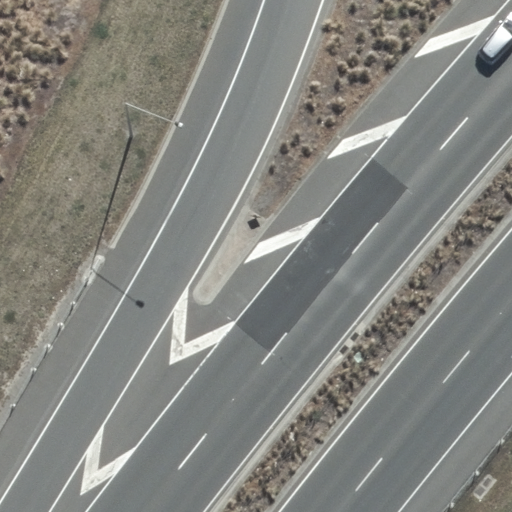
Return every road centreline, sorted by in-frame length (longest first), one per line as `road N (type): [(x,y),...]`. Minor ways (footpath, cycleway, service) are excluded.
road 1 (trunk): [(18,511),(208,202),(266,86),(296,0)]
road 2 (trunk): [(142,511),(511,71)]
road 3 (trunk): [(511,300),(341,511)]
